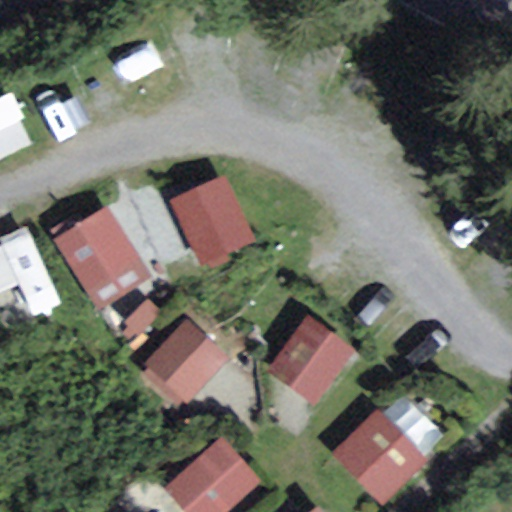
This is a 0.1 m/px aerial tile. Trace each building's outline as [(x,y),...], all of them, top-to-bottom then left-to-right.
[(0,90),(0,150),(34,136),(13,85),(0,90)] [(170,192),(201,261),(260,235),(228,165),(170,192)] [(119,198),(59,222),(91,303),(151,279),(119,198)] [(297,253),(335,278),(362,238),(324,213),(297,253)] [(142,358),(185,400),(233,351),(189,309),(142,358)] [(357,356),(306,317),(266,369),(316,408),(357,356)] [(423,463),(381,416),(334,458),(377,505),(423,463)] [(227,511),(259,483),(218,439),(163,489),(184,511),(227,511)]
